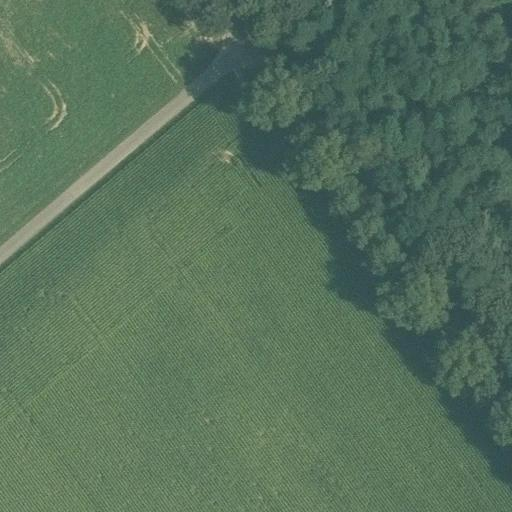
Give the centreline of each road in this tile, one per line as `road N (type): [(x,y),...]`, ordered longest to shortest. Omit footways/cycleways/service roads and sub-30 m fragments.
road 1 (unclassified): [(511,397),(247,40)]
road 2 (unclassified): [(0,250),(247,40)]
